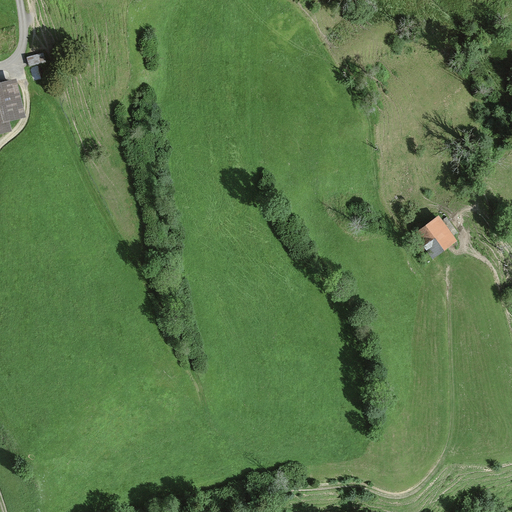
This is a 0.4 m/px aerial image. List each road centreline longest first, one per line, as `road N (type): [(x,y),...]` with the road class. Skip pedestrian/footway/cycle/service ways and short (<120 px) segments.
road 1 (track): [(449,273),(451,435),(440,463),(415,490),(398,496),(354,484),(280,489),(182,511)]
road 2 (track): [(449,273),(465,208),(483,214),(511,251)]
